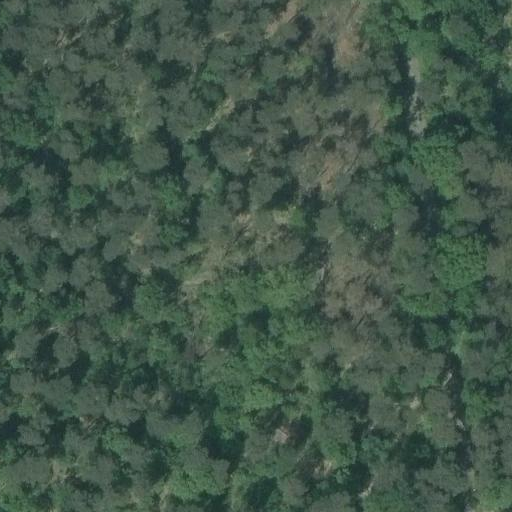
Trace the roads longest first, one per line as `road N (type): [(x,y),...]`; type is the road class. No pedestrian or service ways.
road 1 (track): [(0,305),(322,273)]
road 2 (track): [(325,0),(346,156),(322,273)]
road 3 (track): [(322,273),(351,511)]
